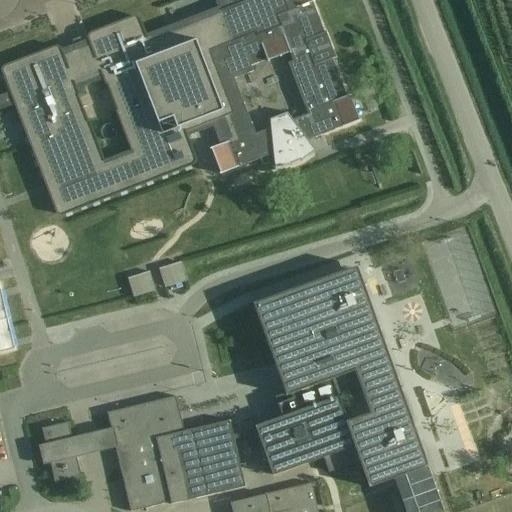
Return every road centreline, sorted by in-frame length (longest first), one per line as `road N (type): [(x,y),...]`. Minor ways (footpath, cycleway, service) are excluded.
road 1 (residential): [(165,325),(218,282),(444,211)]
road 2 (residential): [(444,211),(365,0)]
road 3 (residential): [(36,388),(77,394),(185,367),(188,343),(165,325)]
road 4 (unclassified): [(489,188),(416,0)]
road 5 (unknown): [(52,352),(0,185)]
road 6 (residential): [(165,325),(52,352),(38,363),(36,388)]
road 7 (residential): [(36,388),(14,411),(38,511)]
